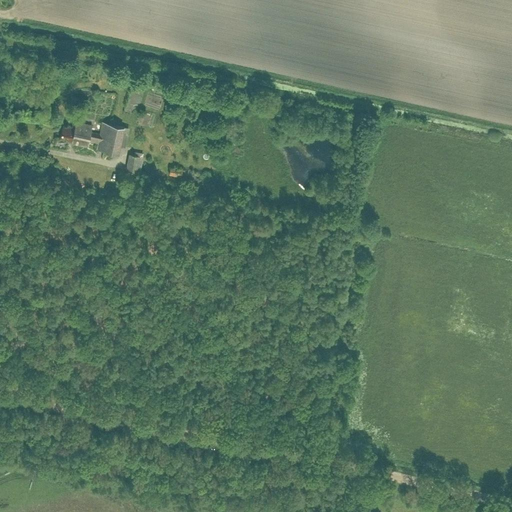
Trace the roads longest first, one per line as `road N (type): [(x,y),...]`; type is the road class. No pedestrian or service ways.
road 1 (track): [(0,390),(276,453)]
road 2 (track): [(276,453),(511,503)]
